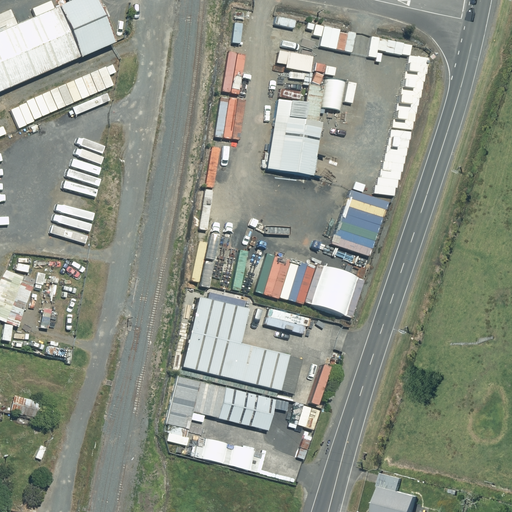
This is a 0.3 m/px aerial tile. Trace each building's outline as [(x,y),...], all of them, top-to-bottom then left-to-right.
[(71,0),(0,31),(0,89),(1,92),(112,43),(117,41),(99,0),(71,0)] [(276,50),(274,63),(282,64),(282,67),(306,72),(309,56),(276,50)] [(300,80),(278,77),(277,85),(299,87),(300,80)] [(277,98),(265,171),(314,179),(323,123),(319,122),(324,87),(309,85),(307,102),(277,98)] [(108,93),(73,108),(76,115),(111,100),(108,93)] [(0,320),(19,327),(36,280),(6,269),(0,285),(0,320)] [(193,297),(176,367),(291,395),(300,360),(234,344),(242,309),(193,297)] [(70,364),(61,363),(59,383),(68,385),(70,364)] [(174,376),(162,424),(185,429),(189,412),(265,431),(272,400),(174,376)] [(41,403),(12,395),(8,411),(37,418),(41,403)] [(186,440),(183,454),(193,456),(196,442),(186,440)] [(377,485),(379,486),(372,511),(423,511),(422,511),(421,511),(411,511),(416,495),(398,490),(401,478),(381,472),(377,485)]
